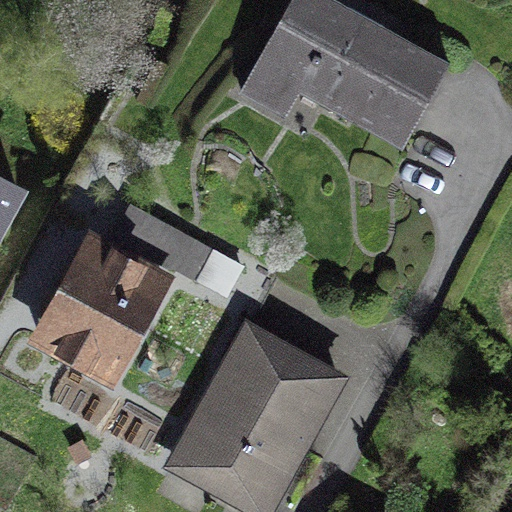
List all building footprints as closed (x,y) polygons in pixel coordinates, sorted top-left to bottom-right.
[(449,66),(330,0),(295,0),(258,68),(403,149),(449,66)] [(0,221),(16,191),(0,182),(0,221)] [(134,212),(118,241),(195,284),(212,255),(134,212)] [(62,225),(4,316),(25,329),(83,238),(62,225)] [(92,242),(39,338),(110,377),(163,281),(92,242)] [(250,332),(183,454),(222,475),(216,487),(260,511),(265,511),(338,380),(250,332)] [(0,440),(0,501),(7,505),(32,457),(0,440)]
